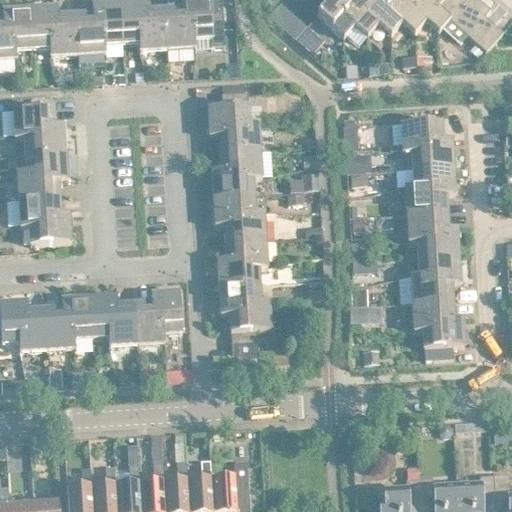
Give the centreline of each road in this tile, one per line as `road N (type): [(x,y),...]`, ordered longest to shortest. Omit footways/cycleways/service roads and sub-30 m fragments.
road 1 (tertiary): [(0,423),(335,401)]
road 2 (residential): [(127,268),(188,265),(177,110),(120,112)]
road 3 (residential): [(492,394),(487,223)]
road 4 (tertiary): [(492,394),(335,401)]
road 5 (residential): [(120,112),(127,268)]
road 6 (residential): [(487,223),(482,83)]
road 7 (residential): [(0,275),(127,268)]
